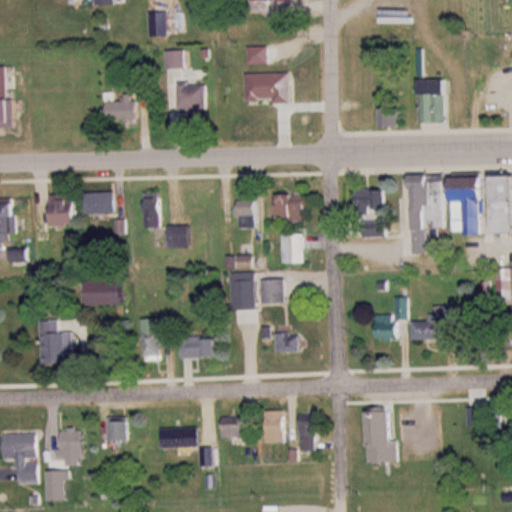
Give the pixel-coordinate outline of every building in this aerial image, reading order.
[(171,13),(153,13),(153,37),(171,37),(171,13)] [(189,69),(189,51),(170,51),(170,69),(189,69)] [(0,128),(16,128),(16,67),(0,66),(0,128)] [(248,74),(248,103),(294,103),(294,74),(248,74)] [(422,81),(422,124),(449,124),(449,81),(422,81)] [(181,110),(209,110),(209,83),(181,83),(181,110)] [(110,122),(141,122),(141,102),(110,102),(110,122)] [(381,111),(381,127),(395,127),(395,111),(381,111)] [(511,174),(501,175),(503,234),(511,234),(511,174)] [(416,176),(417,254),(440,254),(440,242),(438,242),(437,231),(450,231),(450,176),(416,176)] [(489,178),(457,178),(457,235),(489,235),(489,178)] [(361,238),(389,237),(389,190),(361,190),(361,238)] [(90,214),(119,214),(119,192),(90,192),(90,214)] [(147,228),(164,228),(164,193),(147,193),(147,228)] [(57,225),(82,225),(82,195),(57,195),(57,225)] [(312,195),(280,196),(282,221),(313,220),(312,195)] [(0,234),(18,235),(18,200),(0,199),(0,234)] [(241,229),(260,229),(260,200),(241,200),(241,229)] [(171,227),(171,244),(192,244),(192,227),(171,227)] [(285,264),(307,264),(307,235),(285,235),(285,264)] [(255,268),(254,258),(242,259),(243,269),(255,268)] [(511,269),(500,269),(501,305),(511,305),(511,269)] [(287,305),(287,280),(265,280),(265,305),(287,305)] [(126,281),(90,281),(90,306),(126,306),(126,281)] [(379,339),(401,339),(401,320),(411,320),(411,298),(398,298),(398,316),(379,316),(379,339)] [(443,340),(443,322),(459,322),(459,307),(434,307),(434,323),(415,323),(415,340),(443,340)] [(143,319),(143,358),(163,358),(163,334),(171,334),(171,319),(143,319)] [(43,321),(44,366),(77,365),(77,332),(63,332),(63,321),(43,321)] [(183,358),(218,358),(218,337),(183,337),(183,358)] [(300,352),(300,337),(291,337),(291,352),(300,352)] [(469,426),(485,426),(485,407),(469,407),(469,426)] [(287,412),(269,412),(269,443),(287,443),(287,412)] [(401,464),(401,443),(395,443),(395,412),(371,412),(371,464),(401,464)] [(318,415),(302,415),(302,452),(317,452),(318,415)] [(247,417),(225,417),(225,438),(247,438),(247,417)] [(132,418),(110,418),(110,442),(132,442),(132,418)] [(164,429),(164,448),(201,448),(201,429),(164,429)] [(87,452),(87,432),(64,432),(64,452),(87,452)] [(42,434),(7,435),(8,460),(20,459),(20,485),(42,484),(42,434)]
